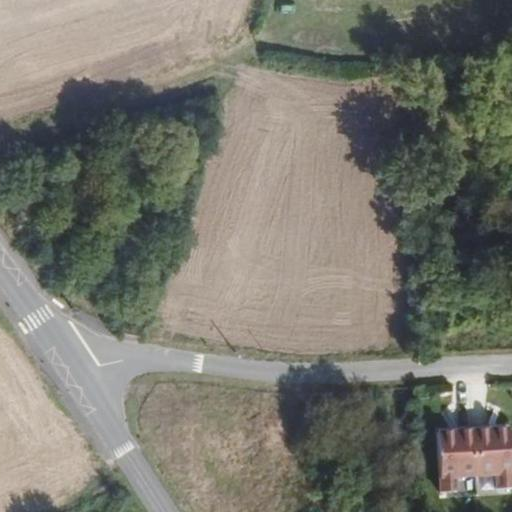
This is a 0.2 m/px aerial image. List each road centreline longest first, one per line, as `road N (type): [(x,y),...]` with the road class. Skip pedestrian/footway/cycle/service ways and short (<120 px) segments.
road 1 (residential): [(67,361),(93,354),(311,378),(511,372)]
road 2 (tertiary): [(67,361),(165,511)]
